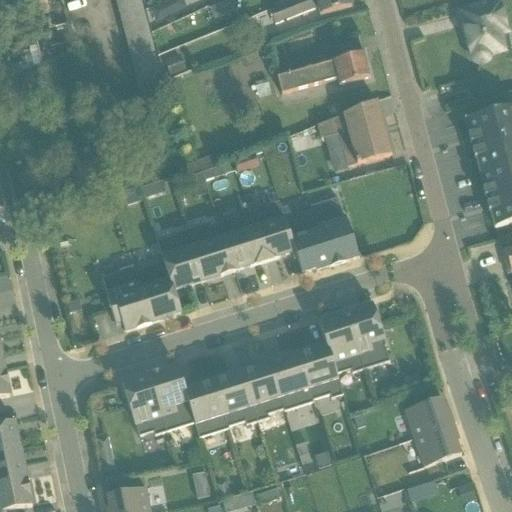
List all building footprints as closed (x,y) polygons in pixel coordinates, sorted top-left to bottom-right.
[(178,94),(154,0),(129,0),(154,99),(178,94)] [(308,0),(313,17),(347,7),(345,0),(308,0)] [(464,63),(510,51),(496,0),(474,0),(449,7),(464,63)] [(168,22),(187,22),(187,8),(168,8),(168,22)] [(268,20),(275,38),(289,33),(282,14),(268,20)] [(340,38),(325,44),(321,33),(286,46),(291,62),(342,44),(340,38)] [(331,85),(363,75),(356,52),(324,61),(331,85)] [(194,60),(178,63),(181,77),(197,74),(194,60)] [(218,109),(282,93),(278,79),(264,82),(260,67),(211,79),(218,109)] [(349,167),(386,157),(370,101),(333,111),(349,167)] [(456,119),(464,147),(505,136),(497,108),(456,119)] [(471,173),(511,161),(511,160),(505,136),(464,147),(471,173)] [(299,148),(279,156),(284,171),(305,164),(299,148)] [(273,155),(247,165),(256,189),(282,179),(273,155)] [(213,200),(223,197),(220,187),(237,181),(228,156),(201,166),(213,200)] [(511,161),(471,173),(479,201),(511,191),(511,161)] [(486,226),(511,218),(511,191),(479,201),(486,226)] [(328,270),(357,260),(344,220),(342,220),(336,200),(309,209),(310,212),(328,270)] [(278,259),(293,254),(283,221),(277,203),(258,210),(259,211),(248,215),(264,265),(279,260),(278,259)] [(310,212),(283,221),(293,254),(300,276),(314,272),(315,274),(328,270),(310,212)] [(234,274),(264,265),(248,215),(248,213),(237,216),(238,218),(218,225),(219,226),(234,274)] [(208,226),(187,232),(203,284),(234,274),(219,226),(209,229),(208,226)] [(189,288),(203,284),(187,232),(176,236),(177,238),(157,244),(163,264),(172,293),(188,287),(189,288)] [(511,247),(494,252),(502,277),(511,273),(511,283),(510,284),(511,292),(511,247)] [(163,264),(133,274),(149,326),(172,319),(172,318),(180,315),(172,293),(163,264)] [(123,334),(149,326),(133,274),(131,268),(119,272),(120,275),(101,281),(107,301),(106,301),(114,327),(120,325),(123,334)] [(383,349),(385,348),(371,308),(358,312),(357,311),(344,315),(362,372),(388,364),(383,349)] [(331,320),(317,325),(324,347),(333,376),(349,371),(351,376),(362,372),(344,315),(331,319),(331,320)] [(324,347),(296,356),(311,402),(328,397),(330,400),(340,398),(333,376),(324,347)] [(296,356),(268,365),(283,411),(284,413),(312,405),(311,402),(296,356)] [(266,416),(283,411),(268,365),(240,374),(257,424),(268,421),(266,416)] [(165,434),(194,425),(184,392),(176,369),(146,379),(165,434)] [(240,374),(212,383),(227,429),(243,424),(245,427),(257,424),(240,374)] [(146,379),(120,386),(133,428),(134,427),(138,439),(152,434),(154,437),(165,434),(146,379)] [(227,431),(227,429),(212,383),(212,382),(194,388),(195,389),(184,392),(194,425),(199,441),(227,431)] [(413,442),(452,428),(447,413),(445,414),(441,401),(403,414),(413,442)] [(0,455),(19,451),(13,424),(0,426),(0,455)] [(413,442),(422,470),(460,458),(455,444),(458,444),(452,428),(413,442)] [(0,455),(0,486),(25,481),(19,451),(0,455)] [(15,511),(30,509),(25,481),(0,486),(0,511),(15,511)] [(149,511),(145,490),(104,498),(106,511),(149,511)] [(399,511),(421,511),(419,500),(398,503),(399,511)] [(242,507),(242,511),(273,511),(271,501),(242,507)]
